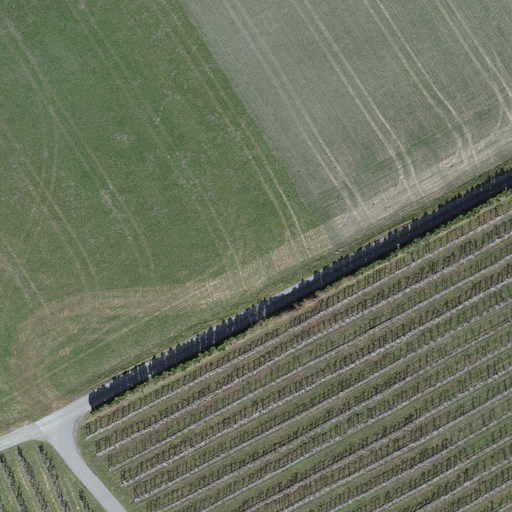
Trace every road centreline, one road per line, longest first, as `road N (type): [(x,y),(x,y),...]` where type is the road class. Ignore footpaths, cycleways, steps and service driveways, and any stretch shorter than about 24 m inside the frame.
road 1 (track): [(51,429),(511,179)]
road 2 (track): [(116,511),(51,429),(0,448)]
